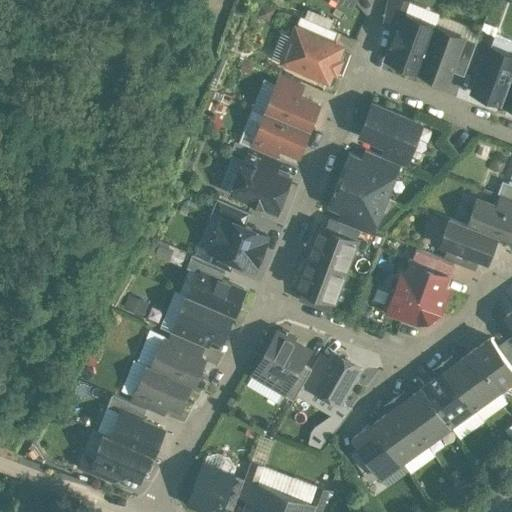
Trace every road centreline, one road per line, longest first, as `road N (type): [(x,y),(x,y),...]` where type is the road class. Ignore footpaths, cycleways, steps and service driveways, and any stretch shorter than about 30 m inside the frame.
road 1 (residential): [(269,303),(356,73)]
road 2 (residential): [(145,511),(269,303)]
road 3 (residential): [(511,136),(356,73)]
road 4 (residential): [(269,303),(416,358)]
road 5 (residential): [(125,511),(0,467)]
road 6 (residential): [(416,358),(476,315),(495,281),(511,270)]
